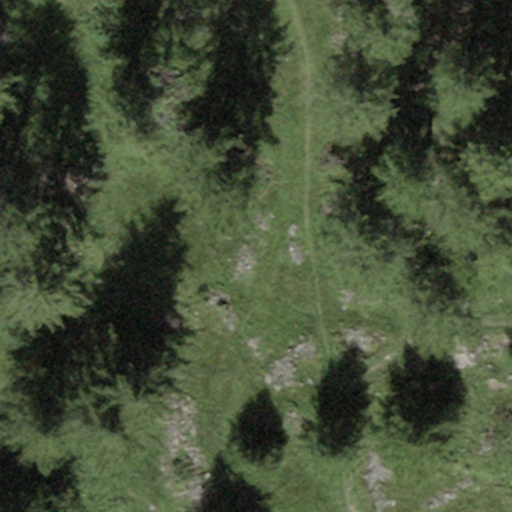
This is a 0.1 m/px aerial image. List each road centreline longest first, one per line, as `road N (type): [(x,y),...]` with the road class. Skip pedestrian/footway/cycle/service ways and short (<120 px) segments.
road 1 (track): [(349,387),(394,347),(448,319),(511,321)]
road 2 (track): [(360,511),(341,425),(349,387)]
